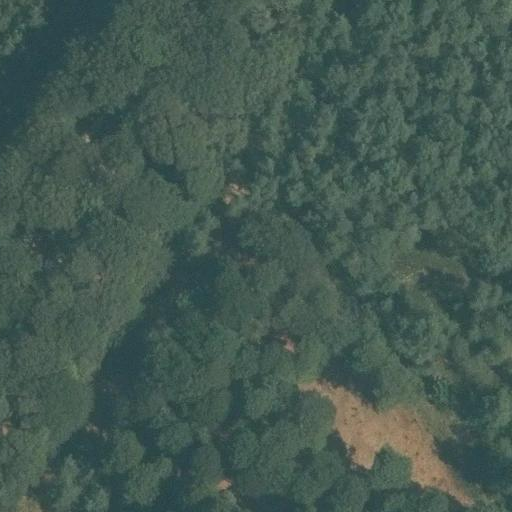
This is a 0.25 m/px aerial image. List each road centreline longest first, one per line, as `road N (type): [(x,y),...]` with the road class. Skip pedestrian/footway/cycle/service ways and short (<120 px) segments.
road 1 (track): [(124,80),(186,119),(312,236),(509,511)]
road 2 (track): [(0,346),(212,0)]
